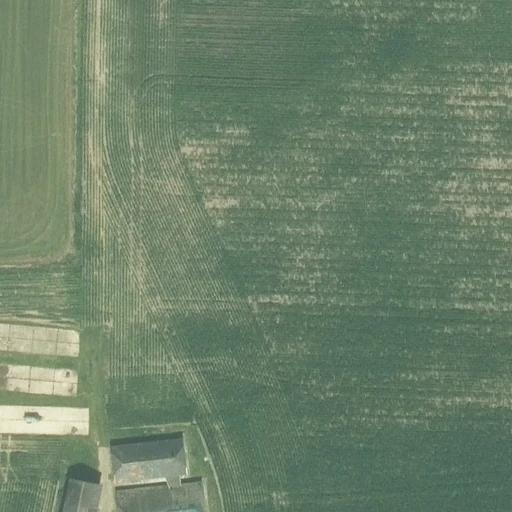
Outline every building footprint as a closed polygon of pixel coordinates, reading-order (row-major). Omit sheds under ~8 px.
[(77,320),(0,312),(0,340),(11,341),(11,337),(75,344),(77,320)] [(68,371),(68,355),(0,353),(0,377),(51,378),(51,370),(68,371)] [(75,395),(75,417),(88,417),(88,395),(75,395)] [(118,511),(204,511),(201,483),(180,485),(178,475),(186,474),(182,438),(111,446),(115,482),(164,477),(170,486),(117,492),(118,511)] [(61,511),(97,511),(103,485),(69,478),(61,511)]
